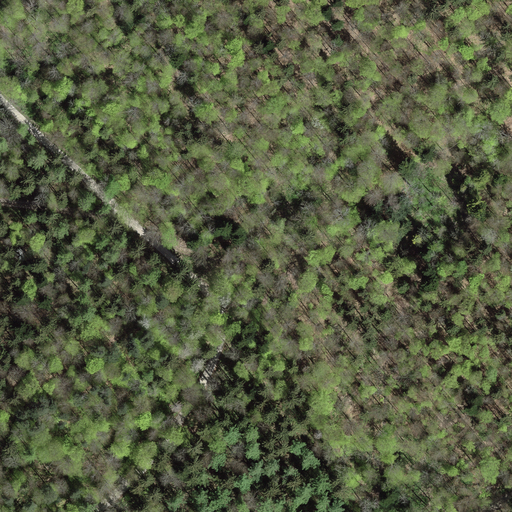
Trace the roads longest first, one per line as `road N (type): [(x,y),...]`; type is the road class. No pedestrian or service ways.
road 1 (track): [(90,511),(139,471),(183,415),(212,364),(221,325),(209,293),(121,211)]
road 2 (track): [(121,211),(0,95)]
road 3 (track): [(0,201),(121,211)]
